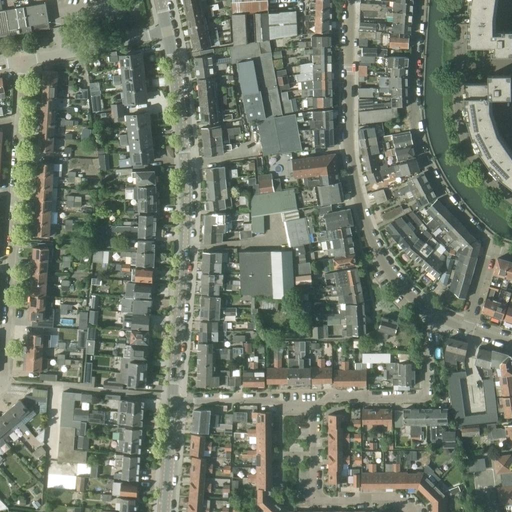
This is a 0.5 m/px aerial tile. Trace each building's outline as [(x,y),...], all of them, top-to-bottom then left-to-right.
[(0,0),(0,37),(21,34),(50,29),(49,23),(49,22),(45,3),(0,10),(0,0)] [(279,12),(268,13),(268,12),(267,0),(231,0),(232,14),(233,46),(229,47),(231,57),(232,64),(237,62),(253,59),(255,70),(256,70),(258,80),(260,90),(261,90),(266,118),(257,120),(263,155),(280,152),(281,153),(302,150),(301,142),(298,129),(295,113),(274,117),(274,116),(282,114),(277,87),(272,56),(271,51),(270,44),(269,39),(280,38),(279,12)] [(309,9),(309,10),(316,10),(316,9),(331,10),(331,0),(316,0),(316,3),(309,2),(309,9)] [(468,0),(468,9),(471,10),(470,16),(470,21),(467,21),(467,32),(470,32),(470,36),(467,36),(467,47),(491,47),(491,56),(511,55),(511,30),(502,31),(502,34),(493,34),(493,18),(495,0),(468,0)] [(381,5),(381,11),(386,11),(387,11),(412,14),(413,3),(396,2),(393,1),(393,7),(386,7),(386,5),(381,5)] [(204,13),(208,12),(207,7),(203,8),(201,2),(184,5),(186,17),(204,13)] [(310,14),(309,21),(331,21),(331,10),(316,9),(316,10),(316,14),(310,14)] [(296,11),(279,12),(280,38),(292,36),(297,35),(296,11)] [(387,11),(386,16),(393,17),(393,22),(411,24),(412,14),(387,11)] [(186,17),(189,28),(206,24),(204,13),(186,17)] [(315,32),(331,33),(331,21),(309,21),(308,21),(307,32),(315,32)] [(400,33),(410,34),(410,33),(411,24),(393,22),(392,27),(386,26),(385,31),(385,32),(386,32),(400,33)] [(386,26),(386,25),(360,23),(359,29),(359,30),(376,31),(382,31),(385,32),(385,31),(386,26)] [(189,28),(191,39),(208,35),(206,24),(189,28)] [(381,40),(382,31),(376,31),(376,32),(359,31),(359,38),(375,39),(381,40)] [(381,40),(381,47),(383,47),(408,48),(409,35),(399,35),(400,33),(386,32),(385,32),(382,31),(381,40)] [(194,51),(211,46),(208,35),(191,39),(194,51)] [(331,36),(312,36),(312,41),(298,42),(298,48),(313,47),(313,45),(331,45),(331,36)] [(313,54),(331,54),(331,45),(313,45),(313,47),(313,50),(305,50),(305,55),(310,55),(313,54)] [(375,56),(383,56),(387,56),(387,49),(377,49),(362,48),(362,55),(362,56),(375,56)] [(200,57),(214,55),(213,49),(199,51),(200,57)] [(140,58),(139,54),(121,56),(122,61),(124,61),(125,68),(143,66),(142,57),(140,58)] [(331,62),(331,54),(313,54),(310,55),(310,59),(313,59),(313,63),(331,62)] [(200,57),(195,57),(195,59),(194,60),(195,64),(196,65),(196,68),(226,64),(225,58),(215,60),(214,55),(200,57)] [(383,67),(408,67),(409,57),(389,56),(387,56),(383,56),(383,57),(383,63),(383,67)] [(239,74),(241,84),(258,80),(256,70),(255,70),(253,59),(237,62),(239,74)] [(273,60),(274,67),(283,65),(282,59),(273,60)] [(308,71),(332,71),(331,62),(313,63),(310,63),(300,65),(300,74),(305,74),(305,73),(308,73),(308,71)] [(197,71),(196,73),(196,76),(197,77),(198,78),(216,75),(216,70),(220,70),(227,69),(227,64),(226,64),(196,68),(197,71)] [(360,65),(360,76),(369,76),(369,65),(360,65)] [(123,74),(123,75),(124,79),(142,77),(142,74),(144,74),(143,66),(125,68),(126,74),(123,74)] [(407,76),(408,67),(383,67),(385,67),(385,72),(376,72),(376,76),(391,76),(407,77),(407,76)] [(286,69),(277,71),(278,77),(287,76),(286,69)] [(58,71),(44,70),(44,83),(57,84),(58,71)] [(308,73),(305,73),(305,74),(306,80),(310,80),(314,80),(332,79),(332,71),(308,71),(308,73)] [(488,83),(464,83),(464,91),(467,91),(468,97),(464,97),(464,109),(468,108),(469,120),(466,120),(473,141),(476,139),(481,150),(478,151),(490,168),(493,166),(501,175),(498,177),(511,188),(511,156),(497,135),(489,111),(489,99),(511,99),(511,75),(488,75),(488,83)] [(287,76),(278,77),(279,84),(288,83),(287,76)] [(385,85),(385,82),(389,82),(389,88),(407,88),(407,77),(391,76),(376,76),(374,76),(374,85),(385,85)] [(124,79),(125,85),(127,85),(128,91),(146,89),(145,81),(142,81),(142,77),(124,79)] [(199,90),(217,88),(216,77),(199,79),(200,84),(198,85),(199,90)] [(332,79),(310,80),(306,80),(306,81),(301,81),(301,90),(308,89),(308,88),(332,88),(332,79)] [(243,94),(248,121),(257,120),(266,118),(261,90),(260,90),(258,80),(241,84),(243,94)] [(44,83),(43,96),(56,97),(57,84),(44,83)] [(201,101),(218,99),(217,88),(199,90),(199,97),(201,97),(201,101)] [(302,90),(302,98),(307,97),(314,97),(332,96),(332,88),(308,88),(308,89),(302,90)] [(359,88),(359,94),(359,97),(373,97),(372,93),(379,93),(379,88),(370,88),(359,88)] [(379,88),(379,93),(391,93),(391,97),(408,97),(407,88),(389,88),(379,88)] [(75,95),(75,99),(83,99),(88,99),(88,89),(82,89),(82,95),(75,95)] [(144,98),(147,97),(146,89),(128,91),(129,97),(126,97),(127,104),(145,102),(144,98)] [(105,110),(102,93),(92,95),(94,112),(105,110)] [(43,96),(42,110),(55,111),(56,97),(43,96)] [(314,97),(307,97),(307,107),(314,107),(332,106),(332,96),(314,97)] [(391,97),(392,102),(373,104),(374,109),(392,108),(392,107),(397,107),(407,106),(408,106),(408,97),(391,97)] [(116,105),(111,105),(112,112),(124,110),(123,99),(115,100),(116,105)] [(201,113),(219,110),(218,99),(201,101),(201,106),(200,106),(201,113)] [(293,112),(290,99),(282,100),(285,114),(293,112)] [(373,104),(373,99),(370,99),(358,99),(358,111),(374,109),(373,104)] [(374,109),(358,111),(358,124),(398,120),(397,107),(392,107),(392,108),(374,109)] [(55,125),(65,126),(65,120),(65,119),(55,118),(55,111),(42,110),(41,123),(55,124),(55,125)] [(118,122),(125,121),(124,110),(112,112),(112,118),(118,118),(118,122)] [(203,124),(220,122),(219,110),(201,113),(201,119),(203,119),(203,124)] [(315,111),(313,111),(313,120),(333,120),(333,119),(332,111),(315,111)] [(131,121),(132,127),(150,125),(149,117),(146,117),(146,113),(128,115),(129,121),(131,121)] [(313,120),(309,120),(310,129),(333,129),(333,128),(333,120),(313,120)] [(40,136),(54,137),(55,125),(55,124),(41,123),(40,136)] [(133,134),(130,134),(130,139),(149,137),(148,134),(151,133),(150,125),(132,127),(133,134)] [(225,135),(225,131),(221,131),(221,125),(202,127),(203,137),(225,135)] [(374,127),(357,130),(359,139),(376,135),(374,127)] [(310,129),(298,129),(301,142),(314,141),(314,148),(334,146),(333,129),(310,129)] [(384,136),(382,137),(383,142),(393,140),(395,148),(412,144),(410,133),(409,133),(409,131),(392,135),(384,136)] [(225,135),(203,137),(204,147),(230,145),(230,144),(229,139),(234,139),(234,134),(225,135)] [(378,144),(376,135),(359,139),(361,147),(378,144)] [(40,151),(53,152),(54,137),(40,136),(40,151)] [(149,137),(130,139),(131,145),(134,145),(135,151),(153,149),(152,141),(149,141),(149,137)] [(378,144),(361,147),(363,156),(376,153),(379,152),(384,151),(383,143),(378,144)] [(231,144),(230,145),(204,147),(205,156),(224,154),(224,151),(232,150),(231,144)] [(412,144),(395,148),(392,149),(393,152),(396,151),(396,154),(398,161),(415,157),(412,144)] [(64,158),(78,159),(79,152),(72,151),(72,148),(65,147),(64,158)] [(128,159),(119,160),(120,168),(131,167),(131,163),(144,162),(151,161),(151,158),(154,157),(153,149),(135,151),(135,157),(128,158),(128,159)] [(386,157),(393,155),(393,152),(392,149),(385,150),(386,157)] [(376,153),(363,156),(365,164),(378,161),(376,153)] [(335,154),(292,160),(294,178),(319,174),(337,172),(336,161),(338,161),(337,155),(335,156),(335,154)] [(386,168),(380,171),(382,176),(389,174),(401,170),(402,175),(419,170),(416,159),(388,167),(386,168)] [(378,161),(365,164),(367,174),(380,171),(386,168),(388,167),(386,160),(382,161),(383,165),(379,166),(378,161)] [(39,163),(38,175),(62,176),(62,172),(54,171),(54,164),(39,163)] [(230,170),(225,171),(225,167),(206,169),(206,171),(207,171),(207,178),(207,180),(226,178),(231,178),(230,170)] [(136,172),(132,172),(132,175),(132,178),(137,178),(137,185),(155,184),(155,182),(157,182),(156,176),(155,176),(154,171),(136,172)] [(370,183),(383,180),(380,171),(367,174),(370,183)] [(337,172),(319,174),(320,180),(308,182),(308,187),(318,187),(318,185),(339,182),(337,172)] [(407,182),(409,186),(403,189),(405,193),(411,190),(428,181),(424,173),(407,182)] [(271,174),(258,176),(258,181),(259,184),(260,193),(274,191),(280,190),(279,181),(279,179),(272,180),(271,174)] [(38,187),(53,188),(54,176),(62,177),(62,176),(38,175),(38,187)] [(227,188),(226,178),(207,180),(207,182),(208,181),(208,189),(208,190),(227,188)] [(408,199),(409,201),(415,198),(432,190),(428,181),(411,190),(414,196),(408,199)] [(340,182),(339,182),(318,185),(318,187),(321,204),(344,200),(340,182)] [(133,187),(133,190),(134,199),(134,200),(139,199),(157,198),(157,192),(156,192),(156,186),(136,187),(133,187)] [(38,187),(37,199),(52,200),(53,188),(38,187)] [(207,194),(207,201),(228,197),(227,188),(208,190),(208,191),(209,191),(209,194),(207,194)] [(264,216),(284,213),(298,211),(294,189),(250,196),(251,205),(251,211),(251,217),(264,216)] [(373,192),(377,205),(387,201),(383,189),(373,192)] [(414,210),(437,198),(432,190),(415,198),(418,203),(411,206),(414,210)] [(251,211),(251,205),(250,196),(245,196),(245,204),(240,205),(240,212),(251,211)] [(206,201),(207,211),(226,208),(232,207),(231,197),(228,197),(207,201),(206,201)] [(139,205),(134,206),(134,208),(134,211),(139,211),(157,210),(156,205),(158,205),(157,198),(139,199),(139,205)] [(36,211),(52,212),(52,200),(37,199),(36,211)] [(429,214),(433,218),(445,207),(437,199),(432,204),(431,202),(416,212),(422,220),(429,214)] [(350,225),(353,225),(350,209),(332,212),(331,205),(318,207),(319,215),(324,214),(327,230),(331,229),(350,225)] [(383,223),(403,214),(405,213),(403,210),(401,206),(380,215),(383,223)] [(431,232),(432,233),(452,214),(445,207),(433,218),(426,225),(430,228),(432,226),(435,229),(431,232)] [(36,223),(51,223),(52,212),(36,211),(36,223)] [(284,213),(285,221),(299,218),(298,211),(284,213)] [(409,215),(413,220),(417,217),(412,211),(409,215)] [(131,226),(155,226),(156,215),(139,214),(139,223),(137,223),(137,222),(131,222),(131,226)] [(205,214),(205,224),(225,223),(228,223),(231,223),(231,222),(231,220),(231,214),(229,214),(226,214),(205,214)] [(432,233),(438,239),(440,241),(459,222),(452,214),(432,233)] [(385,226),(392,235),(410,221),(406,215),(394,220),(385,226)] [(311,216),(305,217),(309,234),(314,233),(311,216)] [(305,217),(299,218),(285,221),(284,221),(287,237),(309,234),(305,217)] [(414,221),(419,226),(419,227),(423,224),(417,217),(413,220),(414,221)] [(392,235),(398,242),(413,231),(412,230),(415,228),(410,221),(392,235)] [(440,241),(445,246),(449,243),(451,244),(466,229),(459,222),(440,241)] [(55,237),(55,225),(51,224),(51,223),(36,223),(35,235),(50,236),(50,237),(55,237)] [(205,224),(204,232),(210,232),(223,232),(225,232),(231,232),(231,229),(228,229),(225,229),(225,223),(205,224)] [(418,237),(426,229),(427,228),(423,224),(419,227),(420,228),(415,233),(413,231),(398,242),(405,251),(418,237)] [(325,240),(332,239),(351,236),(350,225),(331,229),(331,234),(317,237),(318,241),(325,240)] [(131,226),(123,226),(113,226),(113,232),(139,232),(139,237),(155,237),(155,226),(131,226)] [(240,240),(252,238),(252,229),(244,230),(244,231),(240,231),(240,240)] [(428,240),(431,236),(432,236),(432,235),(426,229),(426,230),(421,234),(428,240)] [(462,249),(470,240),(474,237),(466,229),(451,244),(454,248),(458,244),(459,246),(462,249)] [(204,232),(204,243),(209,243),(223,242),(223,236),(225,236),(225,232),(223,232),(210,232),(204,232)] [(309,234),(287,237),(289,247),(291,247),(293,246),(304,244),(310,243),(309,234)] [(327,249),(334,248),(353,245),(351,236),(332,239),(325,240),(327,249)] [(420,264),(432,250),(433,249),(435,246),(435,247),(438,242),(431,236),(428,240),(425,243),(413,258),(420,264)] [(425,243),(418,237),(405,251),(413,258),(425,243)] [(477,257),(481,244),(474,237),(470,240),(462,249),(459,246),(456,251),(477,257)] [(128,248),(128,252),(154,254),(155,241),(138,241),(138,250),(136,250),(136,248),(128,248)] [(439,242),(438,242),(435,247),(440,251),(443,253),(445,249),(444,247),(439,242)] [(34,259),(49,260),(53,260),(54,244),(39,243),(39,248),(34,247),(34,259)] [(304,244),(293,246),(295,255),(305,253),(304,244)] [(336,258),(335,257),(355,254),(353,245),(334,248),(327,249),(328,259),(333,258),(336,258)] [(441,255),(433,249),(432,250),(420,264),(428,271),(441,255)] [(105,262),(105,251),(95,251),(95,261),(105,262)] [(203,252),(203,262),(222,262),(225,263),(228,263),(229,252),(213,252),(203,251),(203,252)] [(273,297),(274,297),(272,251),(271,251),(239,252),(239,263),(240,285),(241,291),(241,294),(273,297)] [(293,251),(272,251),(274,297),(294,297),(293,251)] [(459,256),(457,261),(474,266),(477,257),(456,251),(455,251),(454,255),(459,256)] [(138,266),(154,266),(154,254),(128,252),(128,257),(131,257),(131,265),(138,266)] [(294,261),(294,264),(306,262),(305,259),(305,253),(295,255),(293,256),(294,259),(294,261)] [(322,259),(322,260),(324,270),(325,269),(337,267),(357,264),(355,254),(335,257),(336,258),(328,259),(322,259)] [(437,278),(441,271),(445,258),(444,258),(445,256),(442,254),(441,255),(428,271),(437,278)] [(454,260),(450,259),(447,258),(444,267),(451,269),(454,260)] [(496,283),(498,276),(504,278),(508,261),(497,258),(493,274),(490,283),(499,286),(500,284),(496,283)] [(34,259),(33,269),(48,271),(49,260),(34,259)] [(455,261),(454,264),(456,264),(455,270),(472,275),(474,266),(457,261),(455,261)] [(501,287),(506,288),(509,278),(511,279),(511,262),(508,261),(504,278),(501,287)] [(203,262),(203,272),(222,272),(224,273),(225,263),(222,262),(203,262)] [(294,264),(296,274),(310,273),(309,262),(306,263),(306,262),(294,264)] [(153,270),(133,268),(132,282),(136,282),(136,281),(152,282),(152,281),(154,279),(154,277),(153,275),(153,270)] [(337,280),(338,286),(360,283),(357,268),(344,270),(333,273),(334,280),(335,280),(336,281),(337,280)] [(33,269),(32,283),(48,284),(48,271),(33,269)] [(452,279),(469,284),(472,275),(455,270),(452,279)] [(202,283),(220,284),(223,284),(223,274),(202,273),(202,274),(201,274),(201,281),(202,281),(202,283)] [(296,284),(296,288),(312,287),(310,273),(296,274),(295,275),(296,281),(296,284)] [(446,286),(449,275),(442,273),(440,281),(446,286)] [(102,286),(104,279),(94,277),(93,284),(102,286)] [(469,284),(452,279),(449,289),(449,288),(445,292),(449,295),(452,291),(459,296),(465,298),(469,284)] [(32,295),(47,296),(48,284),(32,283),(32,295)] [(225,285),(223,284),(220,284),(202,283),(202,286),(201,287),(200,291),(202,292),(202,293),(219,294),(219,290),(224,290),(225,285)] [(337,286),(335,287),(336,291),(337,291),(338,296),(343,295),(362,293),(360,283),(340,285),(340,286),(338,286),(337,286)] [(499,287),(499,286),(490,283),(490,284),(489,289),(495,291),(498,291),(499,287)] [(127,287),(126,296),(135,296),(151,297),(152,286),(136,284),(127,284),(127,287)] [(486,297),(481,312),(492,316),(497,301),(492,299),(495,291),(489,289),(486,297)] [(502,303),(497,301),(492,316),(502,319),(507,304),(511,292),(503,290),(501,295),(504,295),(502,303)] [(343,295),(338,296),(338,299),(338,303),(345,303),(364,303),(362,293),(343,295)] [(310,294),(310,302),(311,302),(323,302),(324,302),(324,294),(314,294),(310,294)] [(32,295),(31,307),(46,308),(46,309),(52,309),(52,308),(53,297),(47,297),(47,296),(32,295)] [(103,308),(104,296),(92,296),(92,308),(103,308)] [(200,299),(200,303),(201,305),(201,307),(222,308),(222,306),(223,304),(223,300),(221,299),(221,297),(220,297),(202,296),(202,298),(200,299)] [(123,304),(122,312),(133,312),(150,314),(150,306),(151,306),(151,301),(134,300),(123,299),(123,304)] [(311,312),(311,302),(310,302),(309,302),(301,302),(301,312),(311,312)] [(311,314),(319,314),(323,314),(323,302),(311,302),(311,312),(311,314)] [(345,310),(339,310),(339,314),(340,314),(365,314),(365,313),(364,303),(345,304),(345,310)] [(31,307),(30,320),(33,320),(33,326),(53,328),(54,309),(52,309),(46,309),(46,308),(31,307)] [(201,307),(201,319),(220,319),(224,319),(224,316),(237,316),(237,308),(222,308),(201,307)] [(89,312),(81,311),(79,330),(88,331),(89,312)] [(90,323),(98,323),(99,311),(91,311),(90,323)] [(319,314),(319,320),(327,320),(333,321),(333,320),(340,319),(346,319),(346,324),(365,323),(365,314),(340,314),(323,314),(319,314)] [(151,328),(151,323),(149,323),(150,317),(132,316),(132,329),(149,329),(149,328),(151,328)] [(375,336),(386,340),(389,333),(395,335),(399,322),(382,317),(378,329),(377,329),(375,336)] [(218,321),(200,321),(200,331),(226,331),(227,322),(218,322),(218,321)] [(342,331),(342,335),(347,335),(366,334),(365,323),(346,324),(347,331),(342,331)] [(323,326),(313,326),(313,339),(323,338),(323,326)] [(149,333),(149,332),(132,331),(127,330),(126,336),(129,338),(128,342),(148,344),(149,338),(150,334),(149,333)] [(226,336),(226,331),(200,331),(201,334),(199,335),(199,341),(218,341),(218,335),(226,336)] [(28,333),(28,346),(43,347),(44,347),(50,347),(51,335),(28,333)] [(448,338),(445,353),(446,360),(451,361),(450,363),(457,364),(456,362),(455,358),(453,358),(458,340),(448,338)] [(87,340),(86,354),(94,354),(95,341),(87,340)] [(453,358),(455,358),(463,361),(467,343),(458,340),(453,358)] [(227,349),(224,349),(216,349),(216,342),(198,342),(198,353),(211,353),(227,353),(227,349)] [(125,349),(124,356),(147,358),(147,357),(149,356),(149,354),(148,352),(148,347),(133,345),(128,345),(128,349),(125,349)] [(28,346),(27,358),(42,359),(43,347),(28,346)] [(492,352),(479,349),(474,364),(481,366),(480,368),(492,371),(492,368),(490,369),(490,364),(491,357),(492,352)] [(492,350),(492,352),(491,357),(505,361),(506,362),(507,366),(511,365),(511,359),(511,357),(509,354),(492,350)] [(198,353),(198,364),(216,365),(216,358),(218,358),(224,358),(227,358),(227,359),(233,359),(233,354),(227,353),(198,353)] [(299,384),(299,359),(299,354),(295,354),(295,359),(288,359),(288,368),(288,383),(288,384),(299,384)] [(362,363),(366,363),(374,363),(390,363),(390,354),(362,354),(362,362),(362,363)] [(121,357),(120,373),(123,373),(146,375),(147,371),(148,370),(148,369),(148,366),(147,365),(147,363),(134,362),(134,358),(121,357)] [(491,357),(490,364),(490,369),(492,368),(507,366),(506,362),(505,361),(491,357)] [(27,358),(26,370),(46,371),(47,371),(48,359),(43,359),(42,359),(27,358)] [(310,358),(305,359),(303,359),(299,359),(299,384),(311,384),(310,368),(310,362),(310,358)] [(317,359),(317,368),(310,368),(311,384),(311,383),(321,383),(321,359),(317,359)] [(325,359),(321,359),(321,383),(332,383),(332,368),(325,368),(325,359)] [(278,383),(278,360),(274,360),(274,368),(267,368),(267,383),(278,383)] [(281,360),(278,360),(278,383),(288,383),(288,368),(281,368),(281,360)] [(84,376),(83,384),(84,384),(91,384),(91,377),(92,363),(85,362),(84,376)] [(334,370),(334,385),(345,385),(345,362),(341,362),(341,370),(334,370)] [(348,362),(345,362),(345,385),(356,385),(355,370),(348,370),(348,362)] [(386,370),(384,370),(384,374),(389,374),(392,374),(414,374),(414,362),(398,362),(398,363),(389,363),(389,370),(386,370)] [(243,371),(243,386),(254,386),(254,363),(250,363),(250,371),(243,371)] [(258,363),(254,363),(254,386),(265,386),(265,371),(258,371),(258,363)] [(366,363),(362,363),(355,363),(355,370),(356,385),(367,385),(367,370),(366,370),(366,368),(366,363)] [(227,371),(226,371),(216,371),(216,370),(216,365),(198,364),(198,375),(227,376),(227,371)] [(492,371),(493,374),(493,376),(511,373),(511,365),(507,366),(492,368),(492,371)] [(459,372),(447,373),(449,384),(460,383),(460,378),(459,372)] [(117,373),(117,378),(118,378),(118,382),(123,383),(129,384),(128,386),(145,387),(145,386),(146,385),(147,384),(147,381),(146,380),(146,375),(123,373),(120,373),(117,373)] [(511,373),(493,376),(493,381),(499,380),(500,385),(511,383),(511,373)] [(398,385),(414,385),(414,374),(392,374),(392,380),(392,385),(398,385)] [(482,380),(483,386),(494,384),(493,381),(493,376),(493,374),(489,375),(490,379),(482,380)] [(235,386),(235,376),(233,376),(227,376),(198,375),(198,387),(219,386),(219,385),(227,385),(227,387),(231,386),(235,387),(235,386)] [(104,381),(104,388),(108,388),(123,390),(123,383),(118,382),(108,381),(108,382),(104,381)] [(500,385),(496,386),(497,396),(499,396),(502,395),(511,393),(511,383),(500,385)] [(143,414),(144,402),(120,400),(121,396),(105,395),(105,399),(120,400),(119,412),(143,414)] [(511,395),(502,397),(504,407),(511,405),(511,395)] [(60,426),(60,427),(75,428),(80,428),(81,421),(73,420),(74,399),(62,398),(60,426)] [(29,409),(22,401),(12,409),(21,420),(26,415),(28,418),(34,412),(31,408),(29,409)] [(503,404),(496,405),(496,407),(497,412),(497,413),(504,412),(505,417),(511,416),(511,405),(504,407),(503,404)] [(235,421),(243,421),(243,411),(249,411),(249,406),(235,406),(235,421)] [(12,409),(2,417),(11,428),(21,420),(12,409)] [(362,409),(362,423),(368,423),(368,430),(373,430),(372,409),(362,409)] [(382,409),(372,409),(373,430),(377,430),(377,423),(382,423),(382,409)] [(392,409),(382,409),(382,423),(387,423),(387,430),(392,430),(392,423),(392,409)] [(415,409),(404,409),(404,411),(404,425),(410,425),(410,435),(415,435),(415,409)] [(426,409),(415,409),(415,435),(420,435),(421,440),(422,440),(423,440),(423,432),(421,432),(421,429),(421,425),(426,425),(426,409)] [(436,409),(426,409),(426,425),(431,425),(431,441),(433,442),(437,442),(437,440),(437,435),(437,426),(437,409),(436,409)] [(447,409),(437,409),(437,426),(437,435),(442,435),(442,432),(442,428),(440,425),(448,425),(447,409)] [(217,424),(218,424),(219,415),(210,414),(211,410),(207,410),(194,410),(193,422),(205,423),(205,421),(217,422),(217,424)] [(118,424),(142,425),(143,414),(119,412),(118,424)] [(271,424),(271,412),(266,412),(252,412),(252,418),(256,418),(256,423),(256,424),(271,424)] [(486,414),(481,414),(482,423),(498,421),(497,413),(497,412),(486,414)] [(101,414),(92,414),(90,414),(89,423),(100,423),(101,414)] [(481,414),(471,416),(472,424),(482,423),(481,414)] [(348,415),(328,415),(328,428),(339,428),(339,421),(348,421),(348,415)] [(465,417),(454,418),(455,426),(472,424),(471,416),(465,416),(465,417)] [(11,428),(2,417),(0,419),(0,434),(1,436),(4,440),(9,435),(14,441),(19,438),(13,431),(11,428)] [(192,431),(209,433),(209,426),(216,427),(218,427),(218,424),(217,424),(217,422),(205,421),(205,423),(193,422),(192,431)] [(18,427),(24,433),(28,429),(23,423),(18,427)] [(495,423),(487,425),(487,432),(492,431),(493,439),(506,437),(507,446),(507,447),(511,446),(511,424),(505,426),(506,430),(501,428),(496,429),(495,423)] [(216,427),(216,428),(225,429),(224,435),(232,436),(232,424),(226,424),(221,424),(218,424),(218,427),(216,427)] [(248,433),(271,433),(271,424),(256,424),(256,429),(248,429),(248,433)] [(457,436),(462,436),(462,437),(480,435),(479,425),(461,426),(461,427),(456,427),(457,436)] [(60,427),(59,437),(74,439),(75,428),(60,427)] [(120,432),(119,439),(141,441),(142,429),(118,427),(118,432),(120,432)] [(328,428),(328,437),(349,437),(349,433),(342,433),(342,428),(339,428),(328,428)] [(445,432),(442,432),(442,435),(442,440),(442,449),(455,449),(455,432),(445,432)] [(271,443),(271,434),(271,433),(248,433),(248,434),(248,437),(249,437),(249,444),(256,444),(271,443)] [(192,434),(191,444),(212,446),(212,442),(205,441),(206,436),(192,434)] [(74,450),(74,439),(59,437),(58,448),(74,450)] [(349,437),(328,437),(328,447),(329,447),(329,449),(342,449),(342,442),(349,442),(349,437)] [(116,451),(140,452),(141,441),(119,439),(119,446),(117,446),(116,451)] [(247,454),(271,454),(271,445),(271,443),(256,444),(256,445),(257,451),(247,450),(247,454)] [(191,444),(190,454),(193,455),(204,456),(204,450),(211,451),(215,451),(216,447),(212,446),(191,444)] [(37,459),(46,452),(42,446),(33,453),(37,459)] [(87,451),(74,450),(58,448),(57,461),(86,464),(87,451)] [(329,459),(328,459),(328,460),(349,460),(349,456),(343,455),(342,449),(329,449),(329,459)] [(417,451),(407,451),(407,460),(417,460),(417,451)] [(247,458),(257,458),(257,468),(272,468),(271,454),(247,454),(247,458)] [(115,467),(123,467),(139,469),(140,457),(116,455),(115,467)] [(511,511),(511,470),(510,455),(494,457),(496,473),(500,472),(502,487),(498,488),(500,504),(504,503),(505,511),(511,511)] [(193,457),(192,467),(212,469),(213,464),(206,464),(206,458),(193,457)] [(477,471),(476,459),(467,460),(469,472),(477,471)] [(343,464),(349,464),(349,460),(328,460),(328,470),(339,469),(343,469),(343,464)] [(361,472),(361,488),(373,488),(373,464),(369,464),(369,472),(361,472)] [(373,464),(373,488),(384,487),(384,472),(376,472),(376,464),(373,464)] [(385,472),(384,472),(384,487),(385,487),(386,487),(396,487),(396,472),(396,464),(392,464),(392,472),(385,472)] [(396,464),(396,472),(396,487),(407,487),(407,473),(407,472),(400,472),(400,464),(396,464)] [(424,472),(417,487),(425,495),(435,485),(441,479),(433,472),(434,471),(427,464),(424,472)] [(114,478),(138,480),(139,469),(123,467),(122,473),(114,473),(114,478)] [(191,477),(205,478),(205,472),(212,473),(212,469),(192,467),(191,477)] [(257,468),(257,474),(248,474),(248,478),(272,478),(272,468),(257,468)] [(348,476),(339,476),(339,469),(328,470),(329,482),(348,482),(348,476)] [(353,474),(353,487),(360,487),(360,469),(351,469),(351,475),(353,474)] [(418,473),(407,473),(407,487),(417,487),(424,472),(418,472),(418,473)] [(49,475),(47,489),(55,489),(56,475),(49,475)] [(62,490),(63,476),(56,475),(55,489),(62,490)] [(68,490),(70,476),(63,476),(62,490),(68,490)] [(76,491),(77,477),(70,476),(68,490),(76,491)] [(191,477),(190,487),(211,489),(211,484),(204,483),(205,478),(191,477)] [(272,478),(248,478),(248,480),(248,482),(257,482),(257,488),(258,488),(272,488),(272,479),(272,478)] [(138,484),(121,482),(121,483),(113,482),(112,495),(120,495),(137,497),(137,494),(138,495),(139,491),(137,491),(138,484)] [(432,502),(447,496),(444,492),(443,491),(442,492),(435,485),(425,495),(432,502)] [(449,490),(451,495),(460,491),(458,486),(449,490)] [(189,497),(203,498),(204,492),(211,492),(211,489),(190,487),(189,497)] [(272,488),(258,488),(258,490),(258,499),(255,499),(255,498),(252,498),(252,505),(256,504),(272,497),(272,490),(272,488)] [(432,502),(432,511),(446,511),(446,502),(448,502),(447,497),(447,496),(432,502)] [(189,507),(189,508),(209,510),(209,509),(209,505),(210,500),(203,500),(203,498),(189,497),(189,499),(189,507)] [(259,507),(261,506),(266,511),(271,511),(279,505),(272,497),(256,504),(259,507)] [(117,498),(116,503),(121,503),(121,508),(121,511),(136,511),(137,503),(135,503),(135,499),(122,498),(117,498)]
